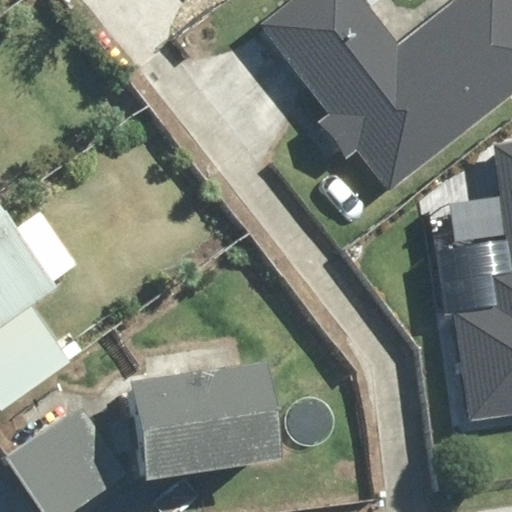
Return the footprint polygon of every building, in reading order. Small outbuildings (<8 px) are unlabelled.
[(359,153),(386,189),(511,94),(511,3),(509,0),(447,0),(397,38),(368,0),(289,0),(261,20),(318,98),(333,119),(359,154),(359,153)] [(511,145),(492,148),(511,303),(463,311),(485,435),(511,429),(511,145)] [(0,393),(61,351),(0,264),(0,393)] [(129,385),(139,478),(273,463),(262,370),(129,385)] [(9,472),(38,511),(69,511),(116,478),(76,423),(9,472)]
